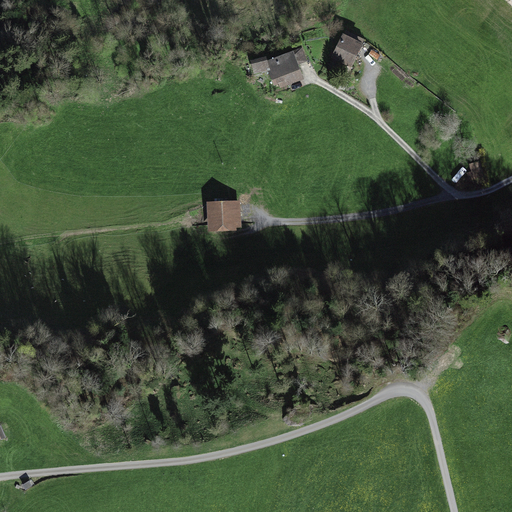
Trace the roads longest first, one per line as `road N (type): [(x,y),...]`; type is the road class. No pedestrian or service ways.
road 1 (track): [(314,81),(371,115),(448,193),(486,195),(511,182)]
road 2 (track): [(271,224),(366,218),(463,197)]
